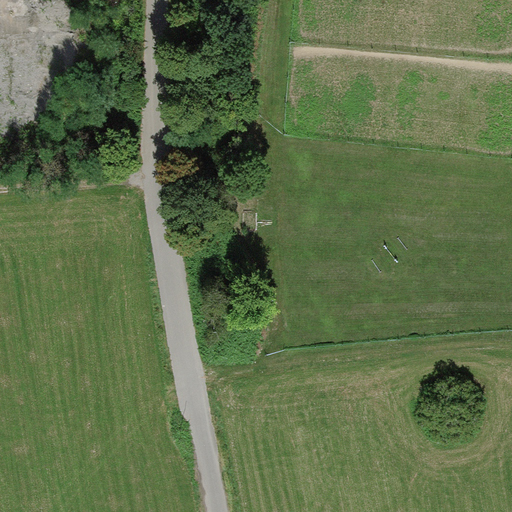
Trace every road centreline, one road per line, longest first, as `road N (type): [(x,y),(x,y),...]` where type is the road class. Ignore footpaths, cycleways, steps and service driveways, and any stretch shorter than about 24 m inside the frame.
road 1 (unclassified): [(220,511),(162,221),(161,0)]
road 2 (track): [(190,371),(511,346)]
road 3 (track): [(0,184),(157,174)]
